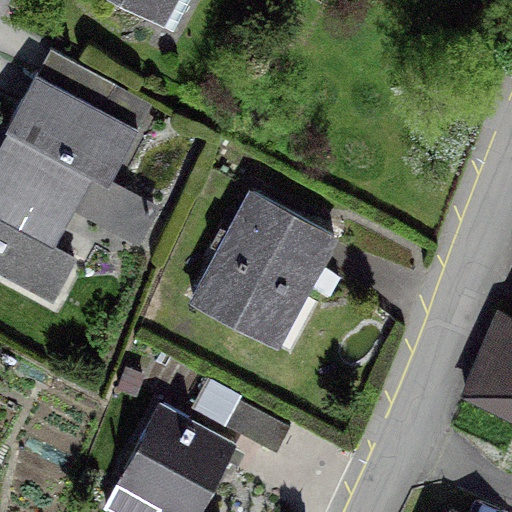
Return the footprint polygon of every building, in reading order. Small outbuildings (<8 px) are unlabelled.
[(118,0),(145,15),(153,0),(118,0)] [(37,234),(76,162),(108,179),(137,125),(38,72),(0,144),(0,265),(51,294),(73,254),(37,234)] [(292,288),(302,292),(334,232),(253,189),(194,299),(266,338),(292,288)] [(511,412),(511,315),(509,314),(499,315),(467,390),(511,412)] [(179,511),(195,511),(232,443),(160,404),(107,504),(121,511),(154,511),(160,502),(179,511)]
